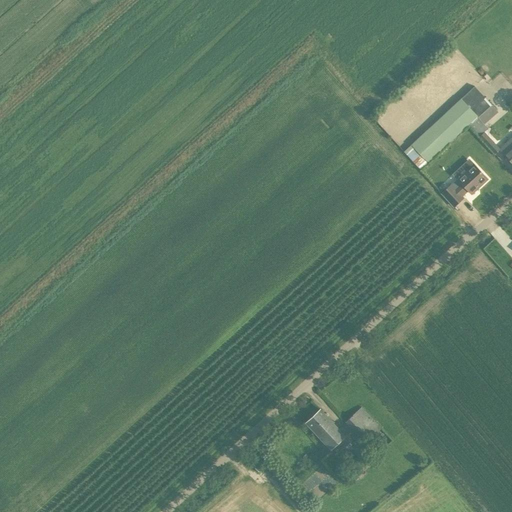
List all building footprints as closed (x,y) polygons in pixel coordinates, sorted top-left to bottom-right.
[(474,86),(404,151),(421,170),(469,126),(494,154),(499,149),(490,139),(489,140),(483,133),(488,129),(478,118),(492,105),(474,86)] [(511,137),(505,145),(500,149),(508,159),(507,160),(510,164),(511,162),(511,137)] [(464,172),(456,179),(460,183),(454,189),(450,185),(441,194),(453,207),(462,198),(461,197),(467,190),(470,194),(486,179),(474,167),(466,175),(464,172)] [(366,443),(381,429),(362,408),(347,422),(366,443)] [(331,450),(345,436),(321,410),(306,423),(331,450)] [(368,463),(357,452),(349,460),(360,471),(368,463)]
